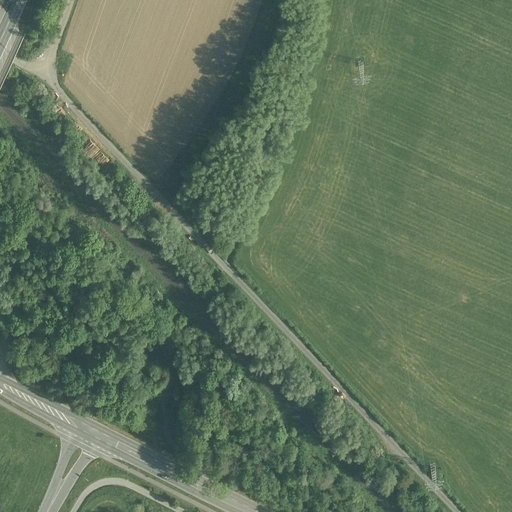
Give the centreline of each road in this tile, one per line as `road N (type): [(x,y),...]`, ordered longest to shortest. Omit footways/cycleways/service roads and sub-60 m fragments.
road 1 (track): [(456,511),(52,80)]
road 2 (primary): [(91,428),(259,511)]
road 3 (track): [(186,511),(109,482),(75,511)]
